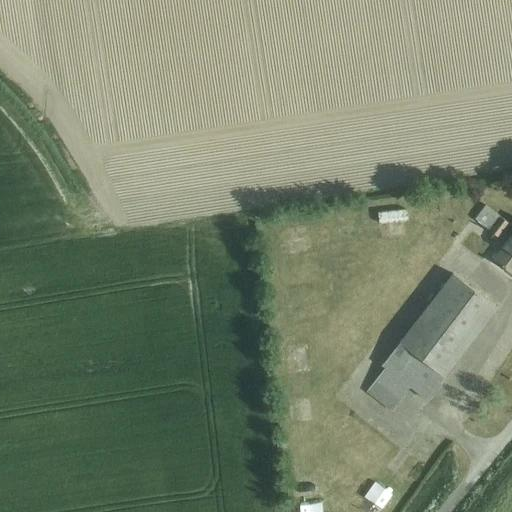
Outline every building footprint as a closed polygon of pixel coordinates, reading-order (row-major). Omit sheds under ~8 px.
[(386,236),(413,232),(409,204),(382,208),(386,236)] [(485,206),(476,218),(496,233),(493,237),(504,245),(494,257),(511,270),(511,233),(511,235),(505,231),(510,225),(485,206)] [(358,240),(358,215),(336,215),(336,240),(358,240)] [(303,235),(279,242),(283,254),(306,247),(303,235)] [(426,401),(498,309),(453,274),(382,366),(426,401)] [(288,312),(308,309),(306,294),(286,297),(288,312)] [(291,342),(294,372),(306,371),(303,341),(291,342)] [(320,449),(299,449),(300,472),(321,471),(320,449)] [(373,472),(360,489),(385,508),(397,491),(373,472)]
